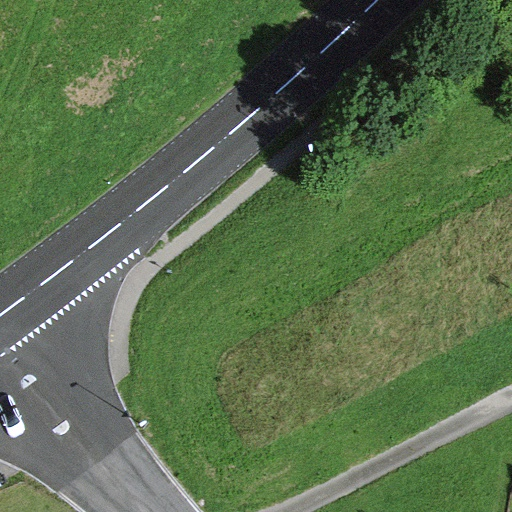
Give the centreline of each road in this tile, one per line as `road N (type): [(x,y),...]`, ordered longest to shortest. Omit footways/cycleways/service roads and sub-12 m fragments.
road 1 (primary): [(369,0),(213,148),(0,314)]
road 2 (track): [(511,400),(293,511)]
road 3 (tertiary): [(134,511),(0,343)]
